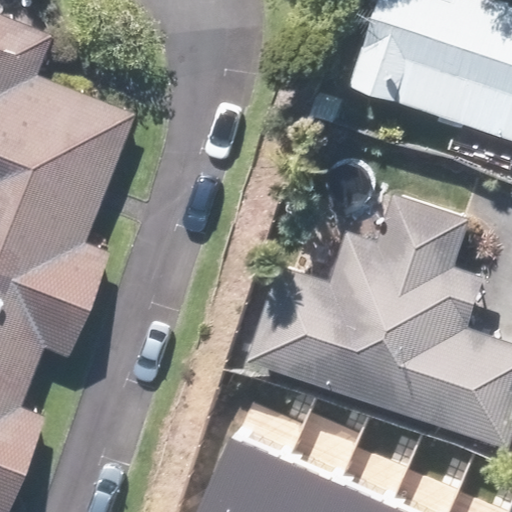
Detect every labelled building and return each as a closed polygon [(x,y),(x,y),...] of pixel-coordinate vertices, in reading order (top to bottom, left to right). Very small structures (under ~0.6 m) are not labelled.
[(511,130),(511,0),(509,0),(384,0),(359,81),(511,130)] [(0,369),(99,100),(22,72),(41,20),(0,4),(0,369)] [(257,354),(511,442),(511,335),(473,322),(491,270),(458,259),(473,214),(400,189),(385,234),(354,223),(337,275),(290,259),(257,354)] [(422,440),(342,410),(325,453),(405,484),(422,440)] [(414,511),(234,435),(200,511),(414,511)]
